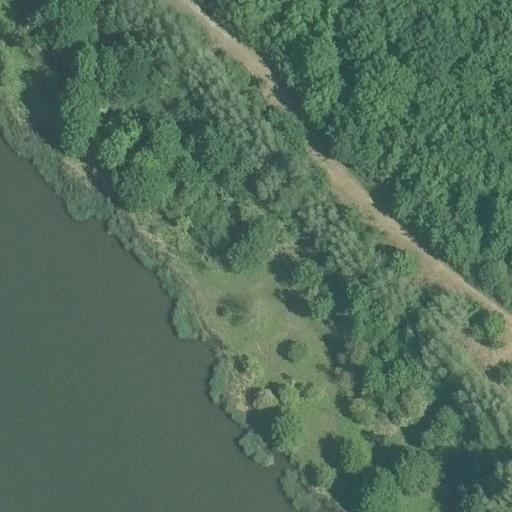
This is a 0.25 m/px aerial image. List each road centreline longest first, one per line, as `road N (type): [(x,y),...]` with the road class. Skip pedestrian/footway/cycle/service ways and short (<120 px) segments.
road 1 (track): [(199,0),(511,337)]
road 2 (track): [(511,198),(498,200),(457,71),(471,16),(467,0)]
road 3 (track): [(511,446),(466,389),(511,349)]
